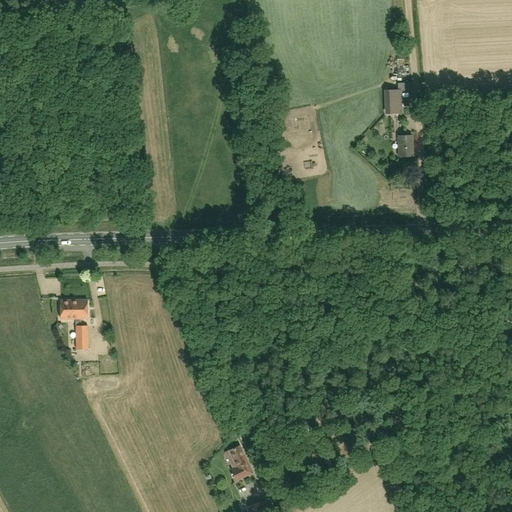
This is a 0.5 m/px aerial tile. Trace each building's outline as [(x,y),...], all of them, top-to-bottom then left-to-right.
[(401,90),(384,90),(385,114),(402,114),(401,90)] [(398,136),(399,157),(413,156),(412,136),(398,136)] [(88,299),(74,300),(61,300),(61,319),(76,319),(76,349),(89,349),(88,326),(81,326),(81,319),(88,319),(88,299)] [(240,446),(229,451),(237,467),(232,470),(237,480),(253,473),(240,446)] [(249,511),(270,511),(275,510),(269,498),(260,503),(259,501),(247,507),(249,511)]
